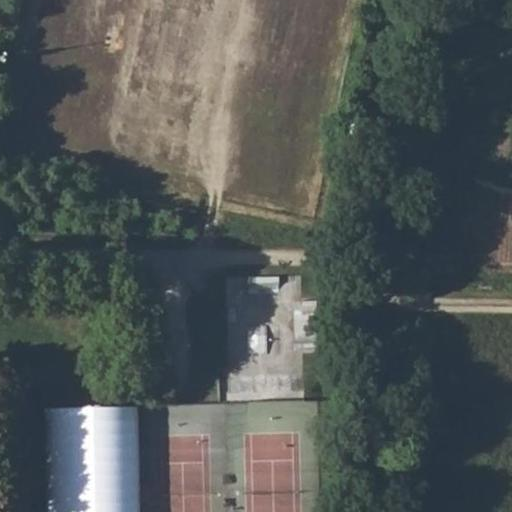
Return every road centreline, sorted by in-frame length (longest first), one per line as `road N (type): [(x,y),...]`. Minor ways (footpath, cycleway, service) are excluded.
road 1 (track): [(0,241),(396,255)]
road 2 (track): [(386,511),(396,255)]
road 3 (track): [(396,255),(415,0)]
road 4 (track): [(157,247),(179,395)]
